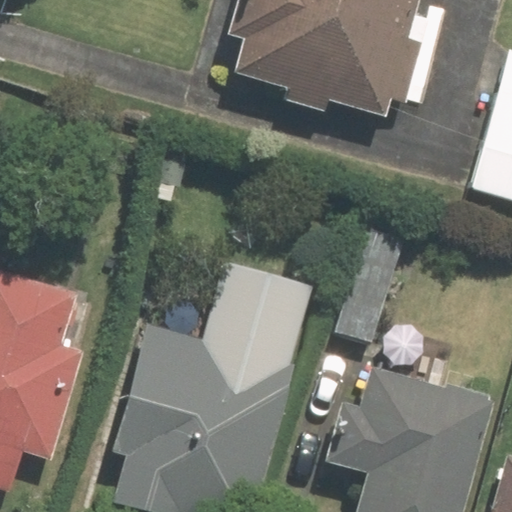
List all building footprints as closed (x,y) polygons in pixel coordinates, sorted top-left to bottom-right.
[(256,21),(240,70),(403,121),(436,18),(416,12),(420,0),(245,0),(240,16),(256,21)] [(511,48),(509,47),(474,188),(511,197),(511,48)] [(261,511),(321,277),(232,255),(212,335),(147,319),(115,443),(134,448),(121,501),(166,511),(261,511)] [(27,448),(57,457),(91,347),(71,341),(87,292),(0,264),(0,485),(14,490),(27,448)] [(370,467),(357,511),(463,511),(496,393),(377,361),(366,402),(341,396),(325,455),(370,467)] [(493,511),(511,511),(511,445),(493,511)]
